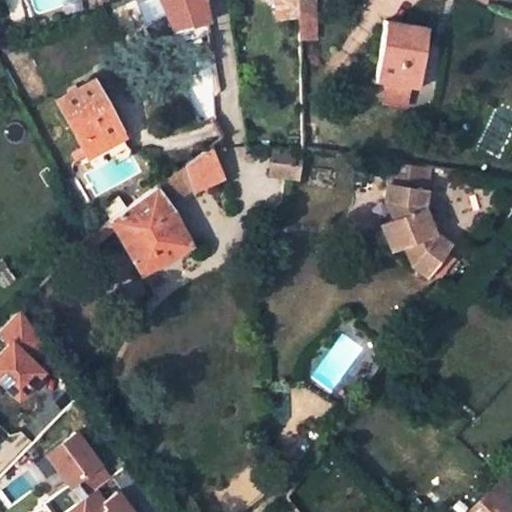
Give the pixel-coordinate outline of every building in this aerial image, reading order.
[(160,0),(171,23),(206,12),(203,0),(160,0)] [(298,0),(274,0),(276,20),(299,18),(299,12),(298,0)] [(298,0),(299,12),(315,12),(315,0),(298,0)] [(206,12),(171,23),(174,31),(207,20),(206,12)] [(315,12),(299,12),(299,18),(299,35),(315,35),(315,12)] [(384,19),(374,81),(416,88),(427,27),(384,19)] [(209,53),(213,52),(213,51),(212,44),(205,45),(203,50),(206,52),(209,53)] [(87,152),(120,133),(104,104),(91,80),(57,99),(87,152)] [(206,101),(215,120),(222,99),(206,101)] [(222,176),(209,146),(108,219),(115,230),(141,272),(191,243),(172,210),(196,194),(194,190),(222,176)] [(304,155),(271,151),(268,177),(300,181),(304,155)] [(420,206),(426,167),(391,161),(385,199),(390,212),(393,218),(381,223),(392,250),(402,245),(410,263),(424,274),(447,244),(431,232),(420,206)] [(378,217),(381,223),(393,218),(390,212),(378,217)] [(115,230),(108,219),(91,232),(78,246),(88,257),(97,250),(99,242),(115,230)] [(0,334),(10,345),(0,354),(0,383),(12,396),(38,371),(29,361),(45,346),(20,307),(0,327),(0,334)] [(46,499),(56,511),(64,511),(100,487),(113,475),(79,429),(50,451),(72,480),(46,499)] [(511,511),(511,480),(505,473),(466,511),(511,511)] [(100,487),(64,511),(138,511),(122,489),(109,499),(100,487)]
